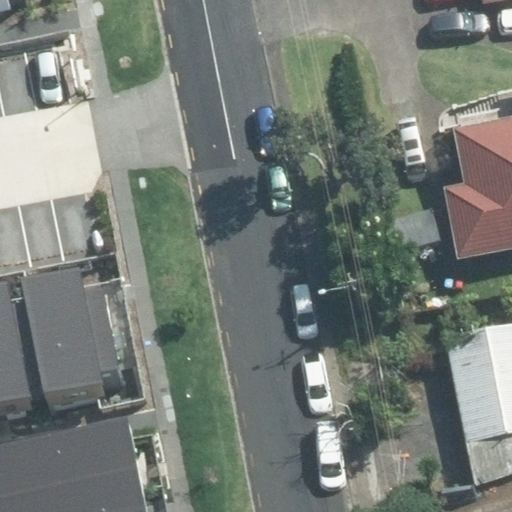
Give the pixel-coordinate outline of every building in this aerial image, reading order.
[(0,0),(0,11),(32,4),(30,0),(0,0)] [(487,192),(460,197),(472,265),(511,257),(511,137),(478,143),(487,192)] [(64,418),(135,405),(111,277),(40,291),(64,418)] [(0,430),(64,418),(40,291),(0,297),(0,430)] [(511,332),(462,340),(483,481),(511,477),(511,332)] [(446,436),(390,437),(392,497),(448,495),(446,436)] [(0,471),(0,494),(3,511),(84,511),(152,500),(143,448),(0,471)] [(84,511),(153,511),(152,500),(84,511)]
